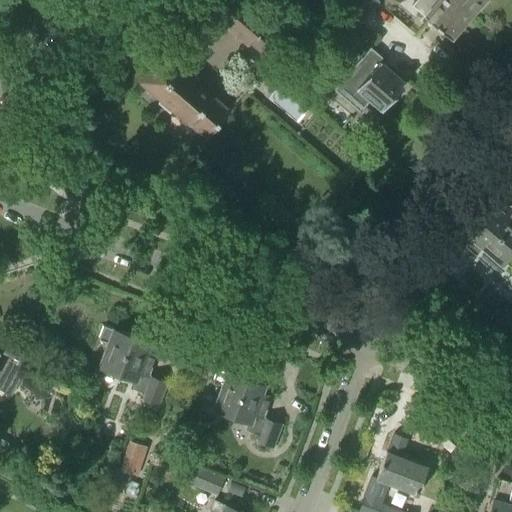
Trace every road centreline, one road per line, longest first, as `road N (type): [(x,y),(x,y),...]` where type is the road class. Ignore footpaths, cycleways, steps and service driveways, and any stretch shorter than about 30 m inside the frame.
road 1 (residential): [(335,335),(0,199)]
road 2 (residential): [(335,335),(384,247),(511,100)]
road 3 (residential): [(301,511),(363,344)]
road 4 (residential): [(511,394),(363,344)]
